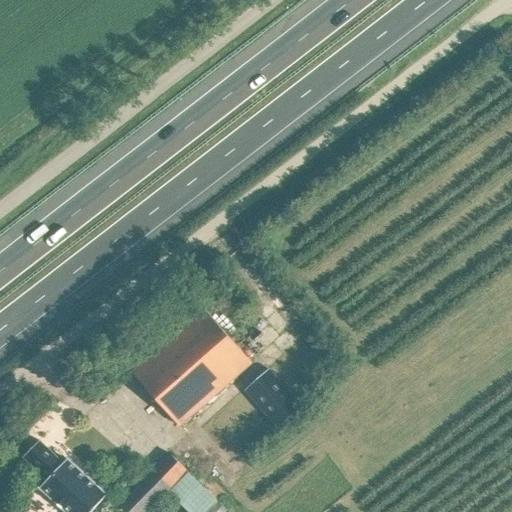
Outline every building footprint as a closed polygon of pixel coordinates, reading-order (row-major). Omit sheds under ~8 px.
[(196,130),(176,142),(181,150),(201,139),(196,130)] [(180,426),(252,363),(205,310),(133,373),(180,426)] [(277,426),(301,405),(269,368),(245,390),(277,426)] [(63,463),(39,440),(23,457),(47,480),(39,488),(65,511),(90,511),(107,494),(68,459),(63,463)] [(169,453),(121,503),(130,511),(146,511),(187,471),(169,453)] [(210,511),(213,511),(233,494),(206,465),(184,485),(210,511)]
